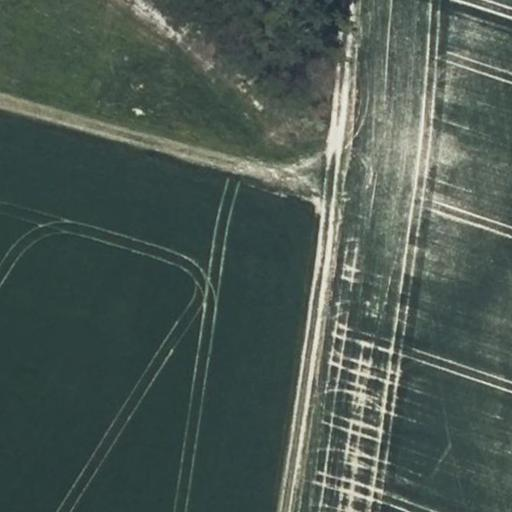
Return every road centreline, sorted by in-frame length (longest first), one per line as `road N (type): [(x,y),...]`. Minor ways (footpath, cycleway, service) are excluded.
road 1 (track): [(346,0),(271,511)]
road 2 (track): [(323,195),(0,103)]
